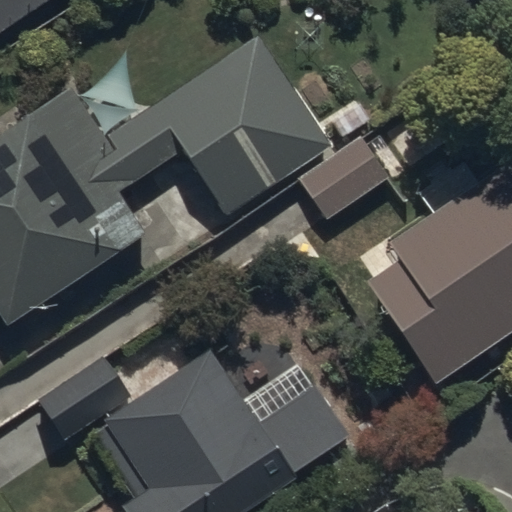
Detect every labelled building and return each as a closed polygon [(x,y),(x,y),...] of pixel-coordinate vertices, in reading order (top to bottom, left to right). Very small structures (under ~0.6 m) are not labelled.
[(0,0),(0,39),(59,0),(0,0)] [(511,0),(479,0),(492,18),(511,4),(511,0)] [(229,220),(330,153),(256,41),(107,141),(75,93),(0,143),(0,321),(8,334),(149,241),(120,198),(185,154),(229,220)] [(362,141),(299,183),(326,223),(340,214),(355,236),(370,225),(357,205),(390,182),(362,141)] [(511,170),(436,222),(429,211),(391,237),(397,245),(390,250),(401,267),(368,289),(437,390),(511,339),(511,170)] [(123,511),(255,511),(297,484),(294,479),(350,442),(317,391),(260,428),(214,359),(107,429),(149,494),(123,511)] [(103,361),(39,406),(65,445),(130,401),(103,361)]
